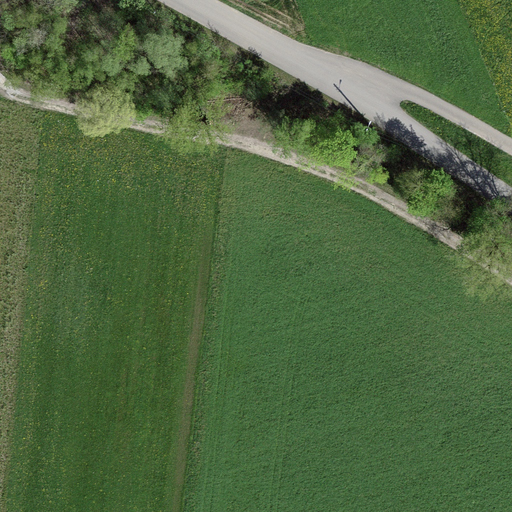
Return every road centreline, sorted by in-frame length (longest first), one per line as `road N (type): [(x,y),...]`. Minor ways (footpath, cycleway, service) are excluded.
road 1 (track): [(1,96),(321,175),(511,295)]
road 2 (residential): [(181,0),(299,64),(511,208)]
